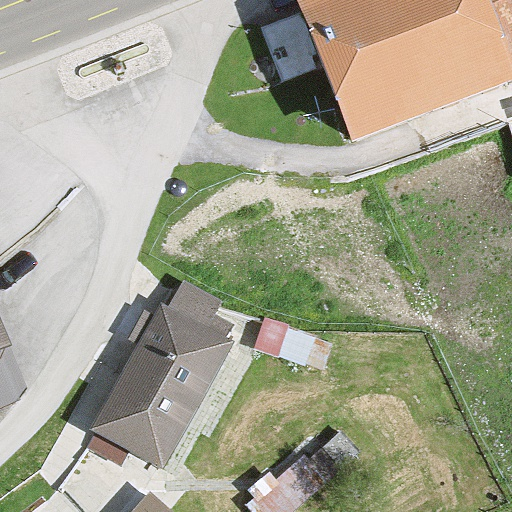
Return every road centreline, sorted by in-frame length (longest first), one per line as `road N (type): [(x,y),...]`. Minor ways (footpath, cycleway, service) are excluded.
road 1 (residential): [(0,457),(32,426),(179,149),(231,0)]
road 2 (unknown): [(127,246),(96,140),(30,20)]
